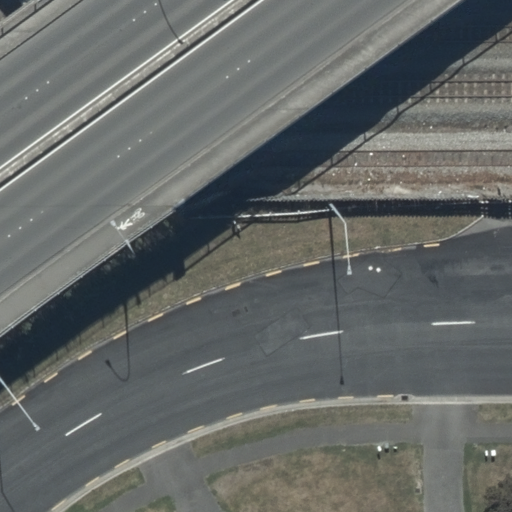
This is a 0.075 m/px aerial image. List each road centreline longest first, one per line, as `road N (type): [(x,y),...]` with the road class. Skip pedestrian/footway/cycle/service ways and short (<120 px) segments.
road 1 (tertiary): [(0,483),(129,397),(211,361),(301,339),(511,325)]
road 2 (primary): [(315,0),(0,233)]
road 3 (primary): [(0,107),(146,0)]
